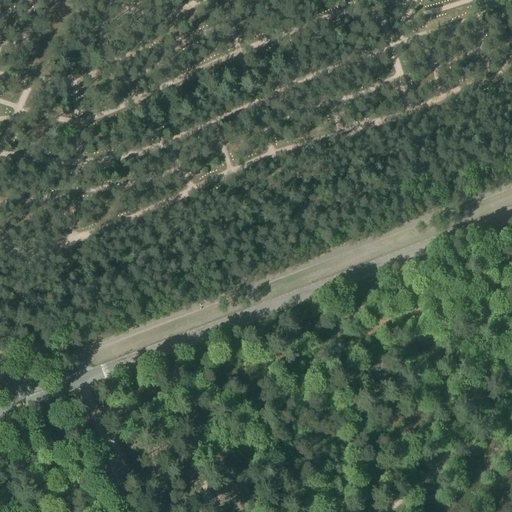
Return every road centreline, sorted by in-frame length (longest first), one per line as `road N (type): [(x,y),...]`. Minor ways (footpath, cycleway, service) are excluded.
road 1 (tertiary): [(81,379),(511,214)]
road 2 (track): [(70,349),(61,321),(79,163),(73,79)]
road 3 (track): [(200,511),(206,491),(194,461),(154,417),(93,411)]
road 4 (track): [(387,511),(511,397)]
